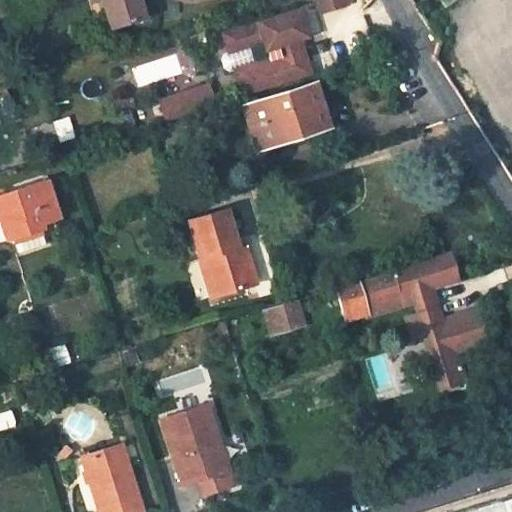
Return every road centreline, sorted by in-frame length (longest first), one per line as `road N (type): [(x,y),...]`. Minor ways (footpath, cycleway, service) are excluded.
road 1 (residential): [(406,21),(422,60),(511,201)]
road 2 (residential): [(511,463),(358,511)]
